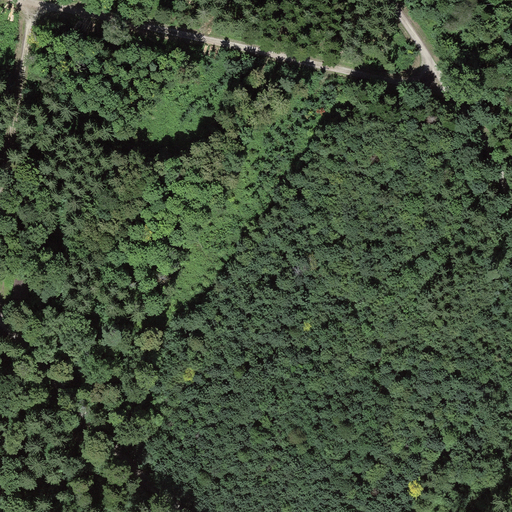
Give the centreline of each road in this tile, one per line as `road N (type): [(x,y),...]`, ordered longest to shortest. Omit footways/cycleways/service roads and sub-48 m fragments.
road 1 (track): [(0,306),(511,377)]
road 2 (track): [(451,92),(29,0)]
road 3 (track): [(182,511),(138,476),(0,318)]
road 4 (track): [(511,204),(487,140),(389,0)]
road 5 (track): [(34,1),(0,225)]
